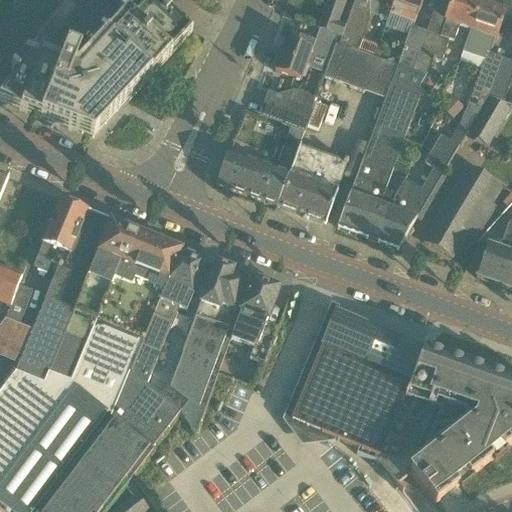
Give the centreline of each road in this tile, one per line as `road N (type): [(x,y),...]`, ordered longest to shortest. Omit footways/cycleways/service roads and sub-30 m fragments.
road 1 (tertiary): [(511,332),(157,199)]
road 2 (residential): [(157,199),(233,43)]
road 3 (tertiary): [(157,199),(0,140)]
